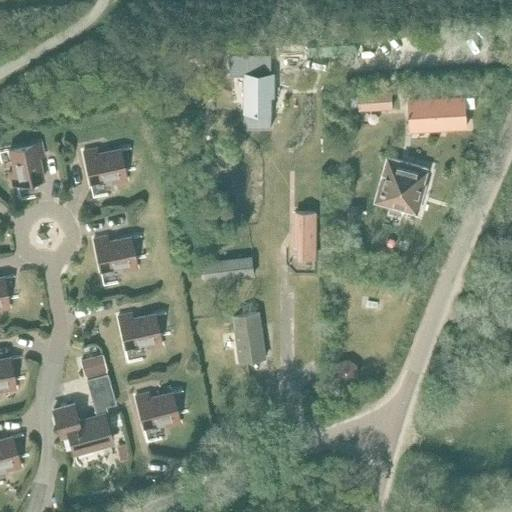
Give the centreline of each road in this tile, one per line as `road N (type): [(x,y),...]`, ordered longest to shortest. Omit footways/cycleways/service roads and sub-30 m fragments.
road 1 (unclassified): [(397,426),(511,147)]
road 2 (unclassified): [(151,511),(323,443),(397,426)]
road 3 (residential): [(33,511),(46,456),(43,401),(61,324),(54,260)]
road 4 (residential): [(54,260),(69,241),(68,213),(42,204),(20,231),(38,260)]
